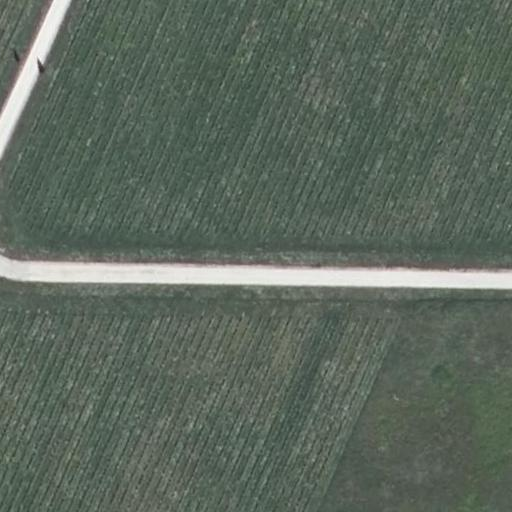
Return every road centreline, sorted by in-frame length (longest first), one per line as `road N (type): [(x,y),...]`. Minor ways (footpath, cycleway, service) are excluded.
road 1 (track): [(511,283),(34,272),(0,248)]
road 2 (track): [(0,142),(63,0)]
